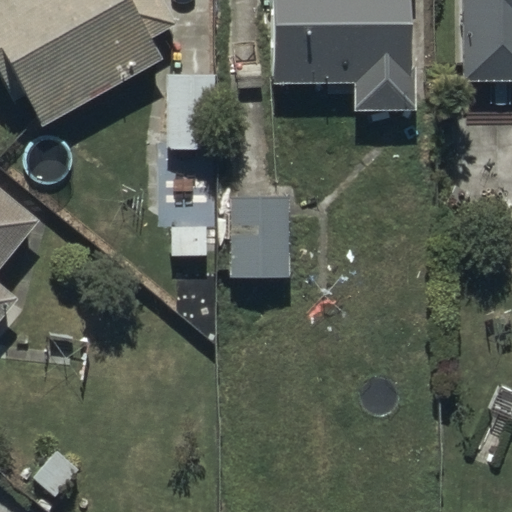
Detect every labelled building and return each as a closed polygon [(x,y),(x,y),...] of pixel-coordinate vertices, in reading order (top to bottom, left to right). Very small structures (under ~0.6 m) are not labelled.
[(0,0),(0,71),(6,69),(38,126),(156,58),(145,40),(174,21),(161,0),(0,0)] [(402,0),(268,0),(270,85),(351,84),(351,111),(414,110),(414,68),(404,68),(402,0)] [(511,0),(460,0),(463,83),(511,80),(511,0)] [(211,72),(166,73),(164,145),(210,146),(211,72)] [(0,191),(0,315),(10,303),(0,295),(0,262),(34,218),(0,191)] [(251,310),(250,275),(285,275),(283,194),(224,196),(226,276),(228,311),(251,310)]
